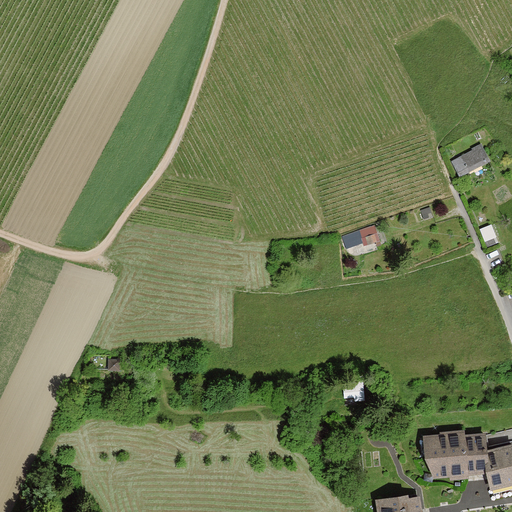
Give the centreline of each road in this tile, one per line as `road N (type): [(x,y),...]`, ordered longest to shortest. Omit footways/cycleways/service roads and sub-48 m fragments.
road 1 (track): [(0,231),(78,256),(107,246),(169,157),(225,0)]
road 2 (residential): [(511,330),(452,184)]
